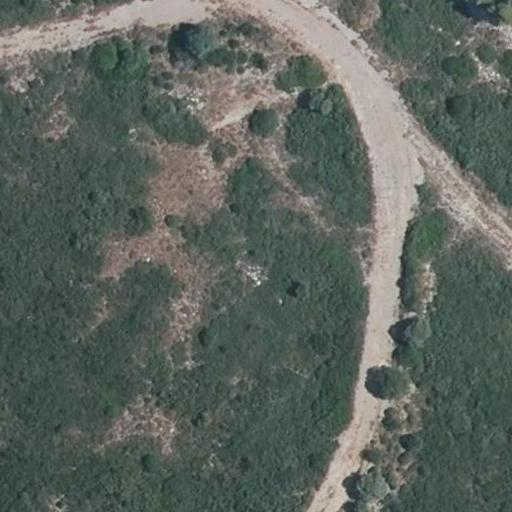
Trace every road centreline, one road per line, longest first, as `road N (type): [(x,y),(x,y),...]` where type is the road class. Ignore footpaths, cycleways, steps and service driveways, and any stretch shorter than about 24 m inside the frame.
road 1 (track): [(392,113),(391,214),(373,362),(330,511)]
road 2 (track): [(0,51),(220,4),(272,12),(324,42),(353,72)]
